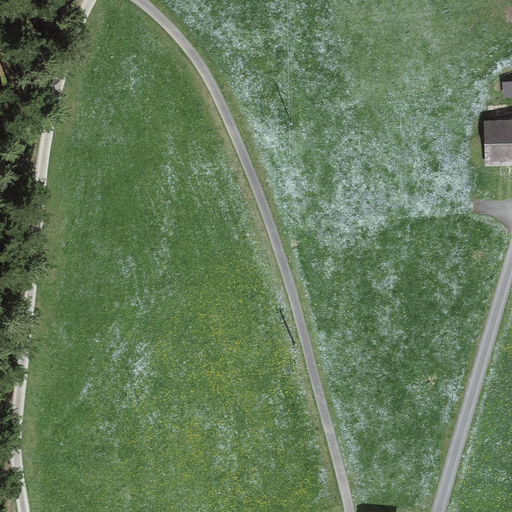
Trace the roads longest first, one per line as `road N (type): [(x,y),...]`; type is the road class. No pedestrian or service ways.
road 1 (track): [(139,0),(202,68),(248,168),(302,332),(347,511)]
road 2 (track): [(95,0),(63,63),(16,438),(20,494)]
road 3 (track): [(436,511),(511,268)]
